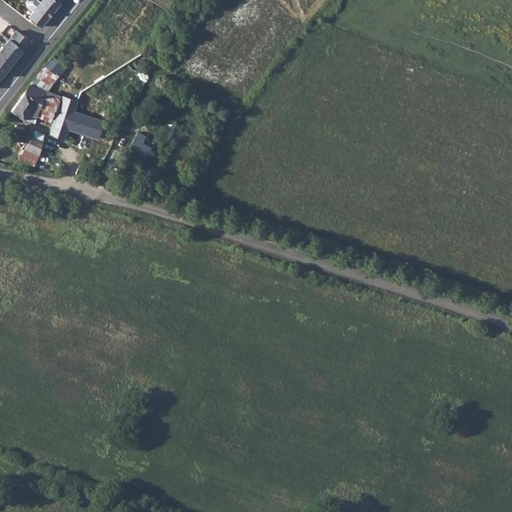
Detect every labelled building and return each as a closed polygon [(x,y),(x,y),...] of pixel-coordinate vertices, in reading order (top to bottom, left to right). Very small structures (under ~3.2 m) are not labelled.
[(22,8),(29,13),(36,5),(29,0),(25,0),(22,4),(22,8)] [(40,28),(62,0),(39,0),(36,5),(29,13),(26,17),(40,28)] [(19,53),(28,43),(13,31),(0,46),(0,56),(10,64),(19,53)] [(0,76),(10,64),(0,56),(0,76)] [(64,65),(52,57),(45,66),(57,74),(64,65)] [(45,91),(29,86),(9,110),(17,117),(31,123),(36,114),(45,91)] [(53,119),(50,130),(70,137),(77,116),(71,114),(75,100),(62,95),(59,97),(45,91),(36,114),(53,119)] [(27,158),(33,161),(38,154),(41,134),(33,131),(26,147),(13,167),(20,168),(27,158)] [(127,148),(135,152),(143,136),(135,132),(127,148)]
